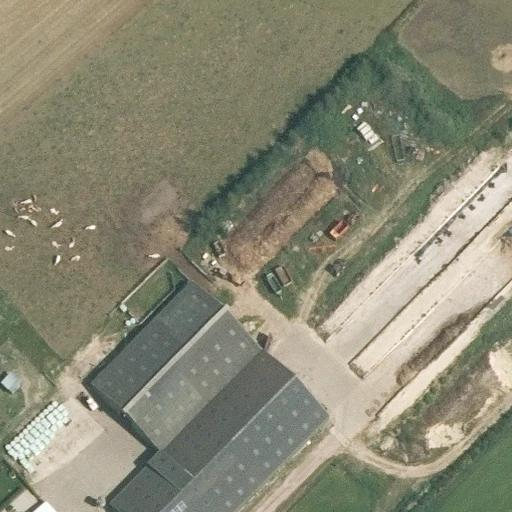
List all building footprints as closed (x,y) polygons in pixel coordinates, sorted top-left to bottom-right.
[(159,260),(116,297),(123,306),(133,297),(146,311),(139,317),(143,322),(183,288),(159,260)] [(91,391),(160,459),(262,356),(193,288),(91,391)] [(27,347),(12,361),(23,373),(38,360),(27,347)] [(240,511),(329,422),(262,356),(160,459),(110,511),(240,511)] [(0,374),(0,398),(2,401),(21,382),(6,368),(0,374)] [(0,507),(30,480),(16,465),(0,480),(0,507)]
